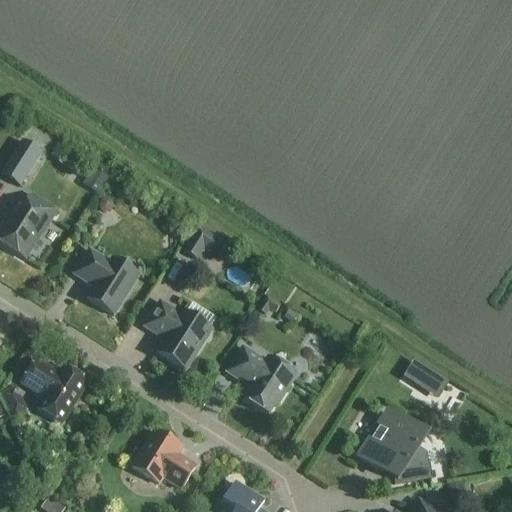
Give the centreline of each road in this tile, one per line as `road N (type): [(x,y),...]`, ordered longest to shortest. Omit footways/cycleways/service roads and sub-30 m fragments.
road 1 (track): [(0,78),(511,403)]
road 2 (residential): [(307,511),(298,486),(0,296)]
